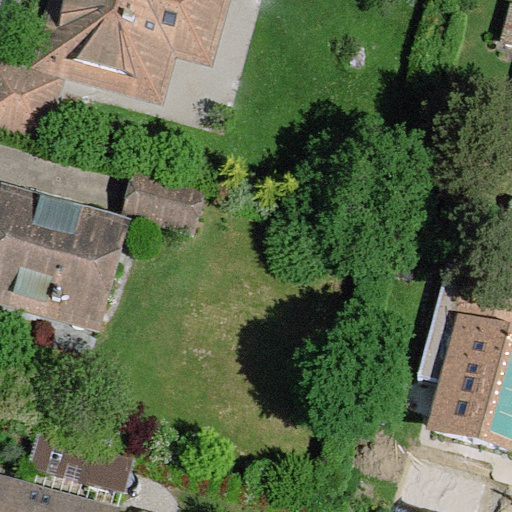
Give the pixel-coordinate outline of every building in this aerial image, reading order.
[(63,0),(45,68),(150,96),(163,48),(206,60),(222,0),(63,0)] [(0,131),(45,143),(60,87),(0,70),(0,131)] [(206,198),(139,179),(129,220),(195,237),(206,198)] [(8,202),(0,231),(0,298),(103,327),(128,236),(8,202)] [(511,288),(452,272),(420,383),(449,392),(438,433),(511,452),(511,288)] [(46,435),(35,484),(131,505),(141,455),(46,435)] [(64,511),(2,494),(0,502),(0,511),(64,511)]
